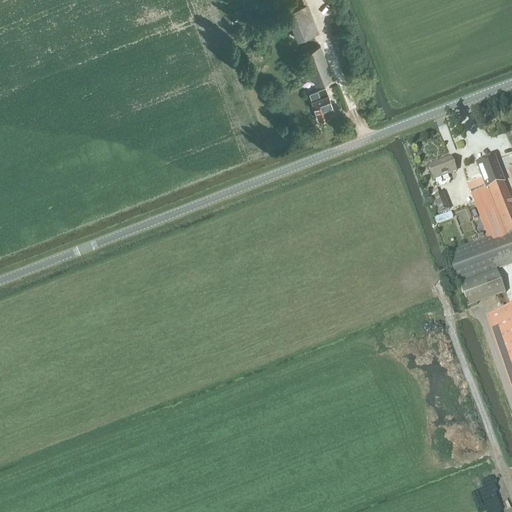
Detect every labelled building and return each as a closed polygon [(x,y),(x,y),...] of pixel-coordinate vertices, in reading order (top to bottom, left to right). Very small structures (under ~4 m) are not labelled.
[(297,40),(319,31),(308,3),(286,11),(297,40)] [(346,73),(357,69),(344,36),(333,40),(346,73)] [(311,63),(283,74),(289,90),(317,79),(311,63)] [(323,120),(327,118),(328,117),(329,116),(328,111),(333,109),(325,87),(309,93),(319,120),(321,119),(323,120)] [(487,238),(447,254),(458,285),(511,264),(511,237),(511,235),(511,234),(511,202),(504,182),(494,157),(476,164),(482,179),(473,183),(467,185),(487,238)] [(433,181),(456,172),(450,159),(428,167),(433,181)] [(437,213),(448,209),(442,195),(432,199),(437,213)] [(511,394),(511,309),(511,310),(506,311),(486,318),(511,394)]
